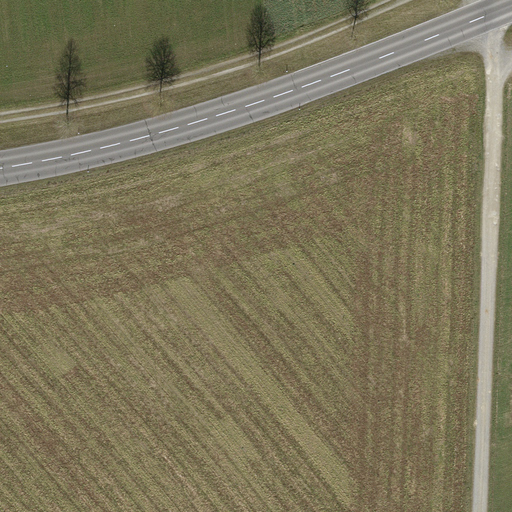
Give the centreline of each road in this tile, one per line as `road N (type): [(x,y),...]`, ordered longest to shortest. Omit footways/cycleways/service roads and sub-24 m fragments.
road 1 (tertiary): [(511,8),(216,117),(0,169)]
road 2 (track): [(482,511),(497,63),(479,0)]
road 3 (track): [(0,117),(182,81),(406,0)]
